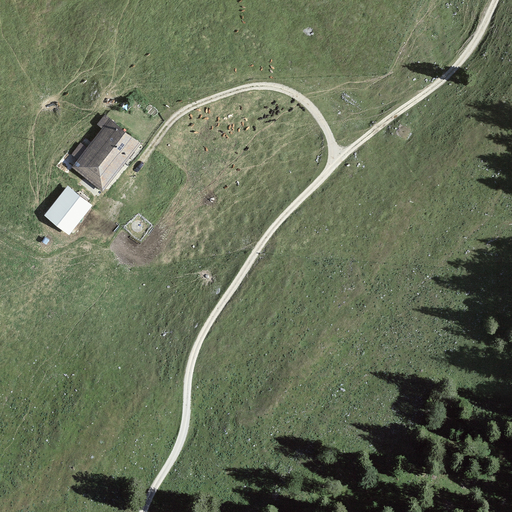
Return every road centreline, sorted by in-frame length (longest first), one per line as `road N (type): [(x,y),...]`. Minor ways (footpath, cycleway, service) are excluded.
road 1 (track): [(330,170),(270,233),(196,348),(185,433),(145,511)]
road 2 (track): [(123,191),(181,112),(251,86),(288,91),(310,106),(329,136),(330,170)]
road 3 (track): [(497,0),(461,63),(330,170)]
